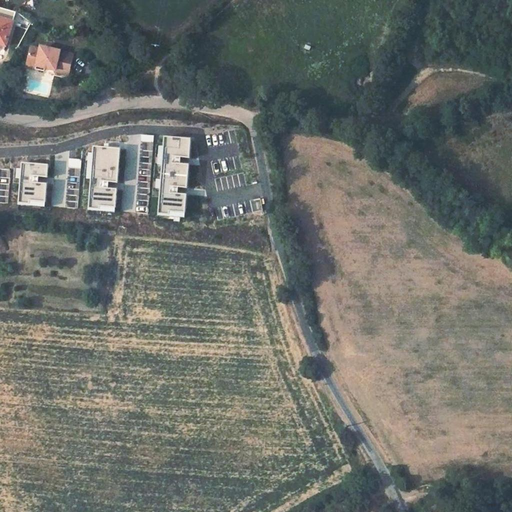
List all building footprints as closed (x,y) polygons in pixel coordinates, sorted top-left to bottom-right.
[(0,18),(0,44),(5,46),(12,22),(0,18)] [(45,66),(55,68),(55,71),(69,74),(73,53),(59,50),(59,49),(39,45),(39,49),(29,47),(27,63),(45,66)] [(166,136),(159,214),(170,215),(170,211),(186,213),(187,194),(172,193),(173,186),(188,188),(190,164),(175,163),(176,156),(191,158),(192,138),(166,136)] [(95,146),(90,209),(101,209),(101,206),(117,207),(118,188),(103,187),(104,181),(119,182),(121,148),(95,146)] [(20,203),(31,204),(31,201),(46,202),(48,183),(33,182),(33,176),(48,177),(49,164),(23,162),(20,203)]
